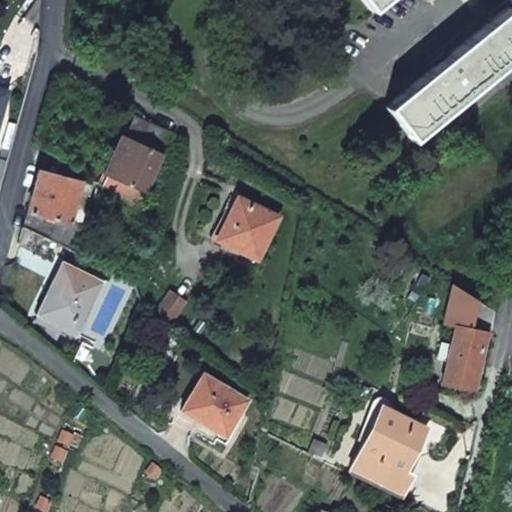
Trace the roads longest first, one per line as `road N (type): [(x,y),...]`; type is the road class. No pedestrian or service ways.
road 1 (residential): [(53,0),(49,48),(0,234)]
road 2 (residential): [(500,359),(469,511)]
